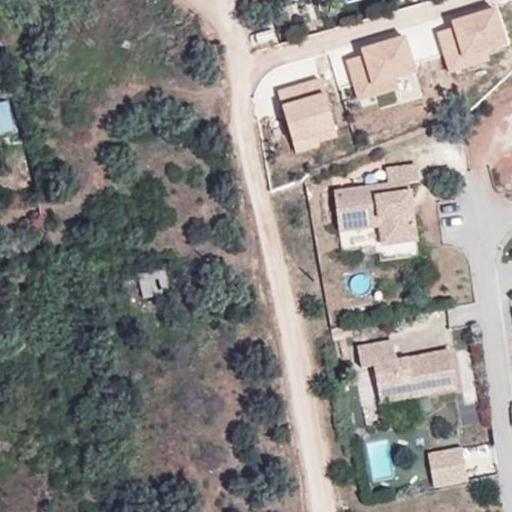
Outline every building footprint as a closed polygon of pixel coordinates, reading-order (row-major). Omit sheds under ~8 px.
[(452,28),(436,33),(448,72),(487,61),(485,52),(505,46),(494,9),(451,22),(452,28)] [(362,55),(346,60),(358,100),(397,88),(395,79),(414,74),(404,37),(361,50),(362,55)] [(319,79),(277,92),(295,153),(318,146),(317,142),(315,136),(334,130),(319,79)] [(11,96),(0,97),(0,128),(15,125),(11,96)] [(334,130),(315,136),(317,142),(336,137),(334,130)] [(417,243),(410,185),(420,184),(418,166),(385,170),(387,186),(334,193),(339,233),(379,228),(381,247),(417,243)] [(171,291),(164,268),(138,275),(143,299),(171,291)] [(380,399),(457,386),(450,347),(396,357),(393,338),(357,344),(360,365),(373,363),(380,399)] [(425,451),(432,485),(466,478),(459,444),(425,451)]
